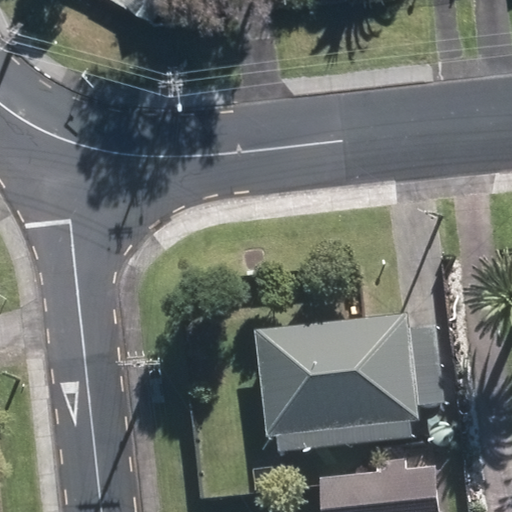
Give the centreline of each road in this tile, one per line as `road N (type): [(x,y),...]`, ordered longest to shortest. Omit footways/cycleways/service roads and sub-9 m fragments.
road 1 (residential): [(63,146),(141,160),(511,121)]
road 2 (residential): [(100,511),(63,146)]
